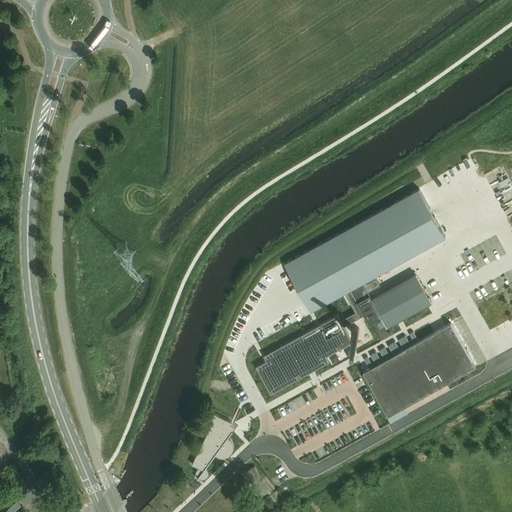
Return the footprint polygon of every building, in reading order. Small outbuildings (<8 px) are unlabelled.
[(511,187),(478,204),(487,224),(511,212),(511,187)] [(266,360),(256,366),(270,393),(329,361),(326,356),(352,342),(344,325),(365,314),(369,322),(382,315),(387,324),(431,300),(418,275),(375,298),(370,290),(381,284),(376,274),(445,236),(419,189),(287,263),(290,269),(309,304),(312,310),(345,291),(356,312),(341,320),(338,314),(263,355),(266,360)] [(487,225),(471,234),(476,243),(492,235),(487,225)] [(511,238),(484,252),(500,287),(511,281),(511,238)] [(363,370),(388,414),(476,366),(451,322),(398,351),(363,370)] [(298,462),(326,448),(303,402),(275,416),(298,462)] [(213,422),(192,464),(198,467),(195,473),(197,474),(198,474),(202,476),(203,476),(204,476),(205,475),(206,474),(206,473),(206,472),(206,471),(205,470),(204,469),(217,453),(218,454),(220,455),(221,455),(223,455),(224,455),(226,455),(226,454),(227,454),(228,453),(229,452),(230,452),(230,451),(231,450),(231,449),(231,448),(232,447),(232,445),(231,444),(231,443),(231,442),(230,441),(229,440),(228,439),(227,438),(233,430),(232,429),(232,431),(228,428),(232,421),(214,412),(210,421),(213,422)] [(248,483),(259,477),(254,466),(242,472),(248,483)]
